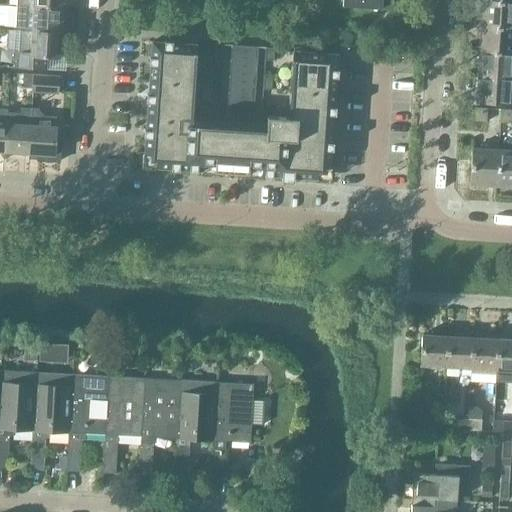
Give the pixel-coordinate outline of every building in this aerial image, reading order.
[(17,0),(17,5),(62,8),(62,0),(17,0)] [(511,1),(495,0),(483,0),(482,24),(511,26),(511,1)] [(16,30),(20,30),(61,32),(62,8),(17,5),(16,30)] [(511,26),(482,24),(480,50),(511,51),(511,26)] [(61,32),(20,30),(18,54),(13,53),(12,68),(47,70),(48,57),(59,58),(61,32)] [(147,100),(147,101),(149,102),(147,129),(145,128),(145,129),(146,129),(145,136),(146,136),(145,153),(158,154),(157,167),(191,169),(191,171),(191,170),(197,170),(197,171),(198,171),(198,170),(202,170),(202,158),(216,159),(215,171),(249,173),(250,162),(263,163),(262,174),(266,174),(265,176),(266,176),(266,175),(272,175),(272,176),(273,176),(273,175),(283,175),(283,178),(284,178),(284,175),(294,176),(293,179),(294,179),(295,176),(318,178),(318,165),(331,166),(332,149),(334,150),(334,149),(332,148),(332,142),(334,143),(334,142),(332,141),(334,114),(336,114),(336,113),(334,113),(335,107),(336,107),(337,106),(335,106),(337,77),(339,77),(339,76),(337,76),(337,71),(339,71),(339,70),(337,70),(338,54),(294,50),(294,52),(295,52),(290,116),(268,115),(266,136),(251,135),(251,129),(219,127),(218,133),(203,132),(203,126),(191,125),(196,45),(198,45),(198,44),(153,41),(152,56),(150,56),(150,57),(151,57),(150,63),(150,64),(151,64),(149,94),(148,94),(147,94),(148,94),(148,101),(147,100)] [(225,44),(216,43),(215,56),(224,57),(225,44)] [(257,48),(232,48),(231,46),(227,116),(253,119),(257,48)] [(265,59),(274,60),(275,47),(266,47),(265,59)] [(511,51),(480,50),(478,75),(511,77),(511,51)] [(24,87),(34,88),(35,75),(25,74),(24,87)] [(34,88),(34,94),(59,95),(59,89),(60,77),(35,75),(34,88)] [(511,77),(478,75),(477,101),(511,103),(511,77)] [(264,76),(263,89),(272,90),(273,77),(264,76)] [(212,103),(211,116),(220,116),(221,104),(212,103)] [(7,123),(5,152),(30,154),(33,109),(21,108),(20,115),(8,114),(7,123)] [(489,108),(476,108),(476,121),(488,122),(489,108)] [(0,152),(5,152),(7,123),(8,114),(8,110),(0,109),(0,152)] [(33,109),(30,154),(38,155),(37,163),(61,165),(62,145),(55,144),(57,118),(45,117),(40,109),(33,109)] [(511,109),(503,109),(502,123),(511,123),(511,109)] [(472,184),(498,185),(500,148),(474,147),(472,184)] [(498,185),(511,186),(511,149),(500,148),(498,185)] [(421,366),(447,367),(449,335),(423,334),(421,366)] [(449,335),(447,367),(462,368),(461,375),(472,376),(472,369),(474,337),(449,335)] [(472,369),(497,370),(499,338),(474,337),(472,369)] [(511,338),(499,338),(497,370),(511,371),(511,338)] [(54,346),(41,346),(40,363),(53,364),(54,346)] [(108,353),(99,352),(98,361),(107,362),(108,353)] [(33,432),(36,373),(0,371),(0,375),(0,436),(10,437),(10,431),(33,432)] [(46,433),(69,434),(72,375),(36,373),(33,432),(33,439),(45,439),(46,433)] [(72,375),(69,434),(69,440),(81,441),(82,435),(105,436),(108,377),(72,375)] [(108,377),(105,436),(105,442),(118,443),(119,437),(141,438),(144,379),(108,377)] [(144,379),(141,438),(141,444),(155,445),(155,439),(177,440),(180,381),(144,379)] [(177,440),(176,446),(190,447),(190,441),(212,442),(216,383),(180,381),(177,440)] [(216,383),(212,442),(213,448),(227,449),(227,443),(249,444),(252,385),(216,383)] [(417,427),(431,427),(431,419),(417,418),(417,427)] [(454,429),(468,430),(468,421),(455,420),(454,429)] [(468,421),(468,430),(481,431),(482,422),(468,421)] [(0,467),(8,468),(10,437),(0,436),(0,467)] [(31,469),(44,470),(45,439),(33,439),(32,439),(31,469)] [(67,471),(80,472),(81,441),(69,440),(68,440),(67,471)] [(503,441),(502,458),(511,458),(511,442),(503,441)] [(104,473),(117,474),(118,443),(105,442),(104,473)] [(139,476),(153,476),(155,445),(141,444),(139,476)] [(175,478),(189,478),(190,447),(176,446),(175,478)] [(211,480),(225,480),(227,449),(213,448),(211,480)] [(442,474),(415,472),(413,499),(458,502),(459,490),(468,491),(470,466),(443,464),(442,474)] [(501,466),(500,482),(509,483),(510,466),(501,466)] [(509,483),(500,482),(499,498),(508,499),(509,483)] [(483,486),(482,497),(491,498),(492,486),(483,486)] [(413,499),(412,511),(457,511),(458,502),(413,499)]
